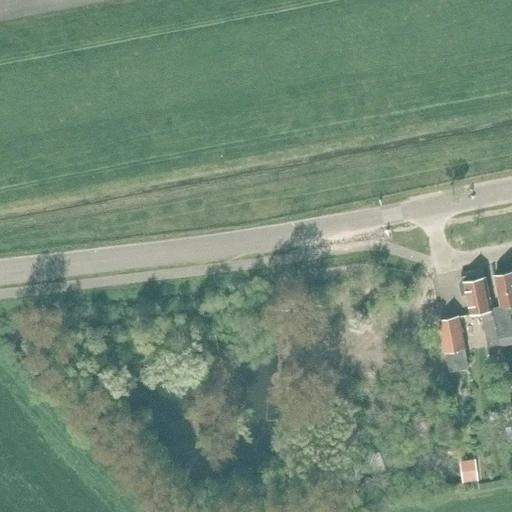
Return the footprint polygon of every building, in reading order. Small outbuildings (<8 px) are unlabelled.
[(511,271),(496,275),(502,307),(495,308),(500,338),(511,336),(511,271)] [(464,276),(460,283),(467,315),(472,314),(483,312),(490,346),(501,344),(500,338),(495,308),(493,309),(487,277),(479,279),(478,274),(464,276)] [(469,367),(459,317),(459,316),(441,320),(452,371),(469,367)] [(385,474),(382,453),(366,455),(368,476),(385,474)] [(478,481),(476,459),(460,461),(463,483),(478,481)]
